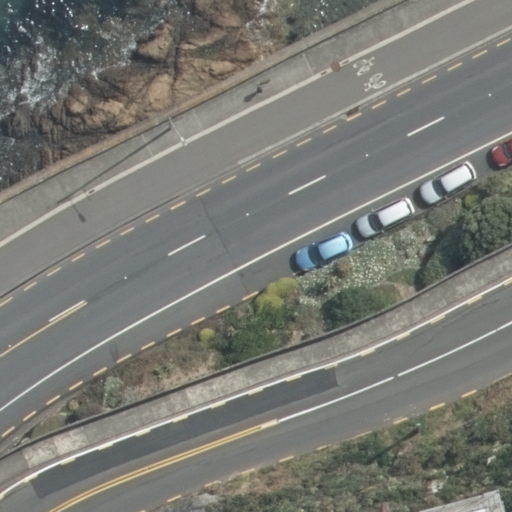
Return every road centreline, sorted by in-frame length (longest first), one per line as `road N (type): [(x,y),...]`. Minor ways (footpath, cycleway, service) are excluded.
road 1 (secondary): [(0,351),(124,263),(511,73)]
road 2 (tertiary): [(58,511),(511,321)]
